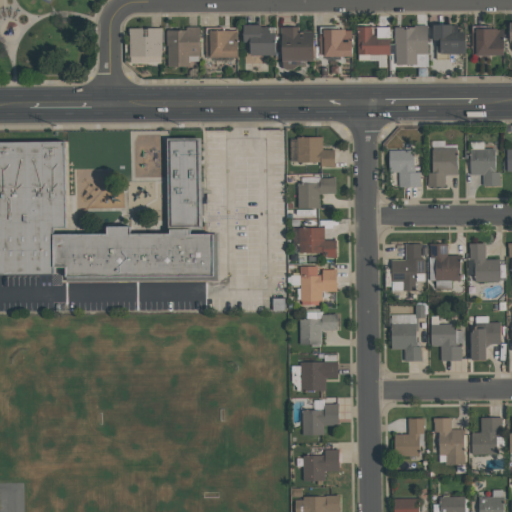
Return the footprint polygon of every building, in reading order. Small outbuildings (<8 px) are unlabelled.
[(249,42),(243,42),(243,24),(260,24),(260,26),(268,26),(268,32),(274,32),(275,55),(249,55),(249,42)] [(465,52),(440,53),(439,39),(432,39),(432,24),(451,24),(451,25),(457,25),(457,31),(464,31),(465,52)] [(393,27),(413,26),(413,25),(427,25),(427,54),(415,54),(416,64),(395,65),(395,43),(393,43),(393,27)] [(280,27),(298,26),(298,32),(311,31),(312,59),(281,61),(280,27)] [(388,37),(389,54),(357,54),(356,27),(371,26),(371,36),(376,36),(376,37),(388,37)] [(161,27),(161,55),(129,56),(129,28),(161,27)] [(198,27),(199,55),(187,55),(187,65),(167,66),(167,45),(166,46),(165,30),(185,30),(185,27),(198,27)] [(475,28),(496,28),(496,30),(503,30),(503,55),(471,55),(470,31),(475,31),(475,28)] [(350,30),(351,56),(323,57),(323,54),(319,54),(318,33),(322,33),(322,29),(344,29),(344,31),(350,30)] [(237,30),(237,57),(209,57),(209,55),(205,55),(204,34),(209,34),(209,30),(237,30)] [(321,137),(321,149),(333,149),(333,166),(319,166),(319,162),(297,162),(297,137),(321,137)] [(0,275),(0,142),(62,142),(63,227),(51,227),(51,235),(107,234),(107,227),(130,227),(130,234),(168,233),(167,139),(199,138),(200,235),(217,235),(217,282),(59,283),(59,275),(0,275)] [(456,174),(443,174),(444,186),(427,186),(427,173),(431,173),(431,147),(456,146),(456,174)] [(499,185),(482,185),(482,174),(469,174),(468,148),(494,148),(494,172),(499,172),(499,185)] [(388,172),(388,150),(413,150),(414,172),(419,172),(419,186),(398,187),(398,171),(388,172)] [(335,177),(335,193),(318,193),(318,207),(297,208),(297,183),(318,183),(318,178),(335,177)] [(335,256),(321,257),(321,252),(298,253),(297,228),(323,227),(323,240),(335,240),(335,256)] [(390,259),(404,259),(403,242),(421,242),(421,247),(420,247),(420,258),(424,258),(424,273),(415,273),(415,281),(414,281),(414,290),(402,290),(402,281),(390,281),(390,259)] [(458,255),(459,280),(435,281),(434,257),(429,257),(429,248),(428,248),(428,244),(446,243),(446,255),(458,255)] [(469,259),(468,247),(467,243),(484,243),(484,259),(499,259),(499,280),(474,281),(474,258),(469,259)] [(336,291),(321,291),(321,301),(319,301),(319,305),(301,305),(301,300),(299,300),(299,266),(316,266),(316,274),(321,274),(321,269),(335,269),(336,291)] [(320,330),(320,344),(299,344),(298,319),(320,319),(320,314),(331,314),(331,313),(336,313),(336,329),(320,330)] [(485,360),(470,360),(470,332),(471,332),(471,330),(475,330),(475,328),(483,328),(483,322),(499,322),(499,343),(489,343),(485,347),(485,360)] [(390,349),(390,323),(415,323),(415,346),(420,346),(420,360),(403,360),(403,348),(390,349)] [(460,360),(440,360),(439,345),(430,345),(429,324),(454,323),(455,346),(460,346),(460,360)] [(325,390),(299,390),(299,361),(336,361),(336,378),(325,378),(325,390)] [(337,403),(337,425),(323,425),(323,435),(301,435),(301,410),(323,410),(323,404),(334,403),(337,403)] [(424,417),(424,421),(423,421),(423,433),(418,433),(419,455),(393,456),(393,435),(407,435),(407,417),(424,417)] [(470,432),(480,432),(480,418),(502,417),(502,432),(495,432),(496,453),(471,453),(470,432)] [(432,418),(450,418),(450,429),(463,429),(463,463),(446,463),(445,454),(439,455),(438,431),(433,431),(433,422),(432,422),(432,418)] [(338,471),(323,471),(323,480),(302,481),(302,455),(323,455),(323,449),(337,449),(338,471)] [(338,496),(338,511),(294,511),(294,500),(302,500),(302,496),(338,496)] [(439,511),(439,497),(463,496),(463,511),(439,511)] [(502,496),(502,511),(477,511),(477,497),(502,496)] [(392,511),(393,499),(417,499),(417,511),(392,511)]
